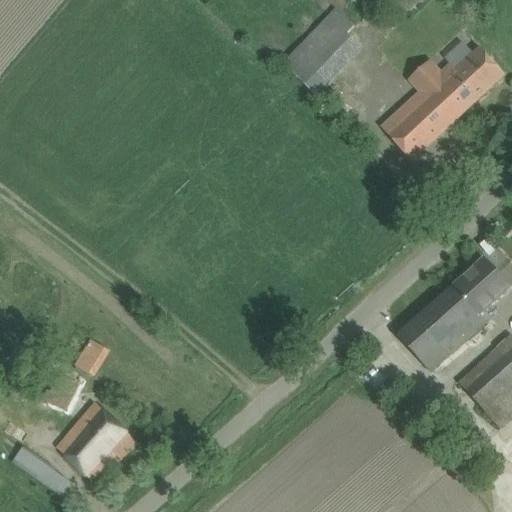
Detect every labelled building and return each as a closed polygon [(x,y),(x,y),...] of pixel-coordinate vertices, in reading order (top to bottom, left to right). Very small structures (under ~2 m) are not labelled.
[(283,65),(315,96),(361,47),(348,35),(354,28),(336,10),(283,65)] [(419,94),(382,129),(411,163),(505,76),(480,49),(456,72),(450,66),(443,73),(419,94)] [(510,288),(498,275),(485,260),(398,338),(430,373),(486,324),(479,316),(510,288)] [(77,367),(96,377),(109,351),(91,342),(77,367)] [(511,348),(465,390),(491,420),(511,402),(511,348)] [(56,450),(92,482),(116,456),(121,461),(138,444),(94,405),(56,450)] [(69,486),(53,474),(46,484),(62,496),(69,486)]
